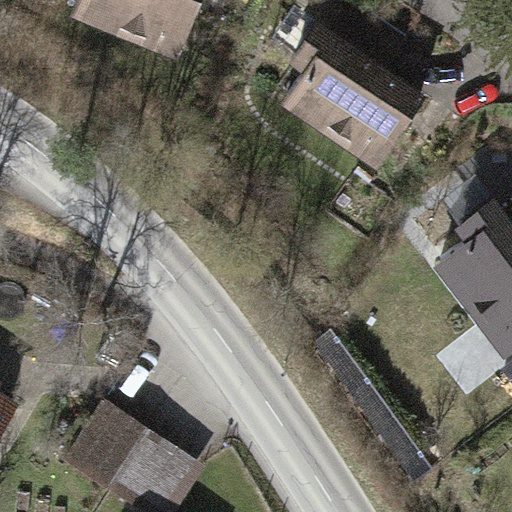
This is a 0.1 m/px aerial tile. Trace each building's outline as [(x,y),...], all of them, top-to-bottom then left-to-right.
[(84,0),(80,13),(187,54),(207,0),(84,0)] [(410,41),(358,4),(291,98),(382,167),(430,97),(391,67),(410,41)] [(481,223),(443,252),(511,344),(511,210),(485,174),(459,193),(481,223)] [(0,429),(21,395),(0,382),(0,429)] [(204,455),(106,394),(71,451),(173,511),(204,455)]
